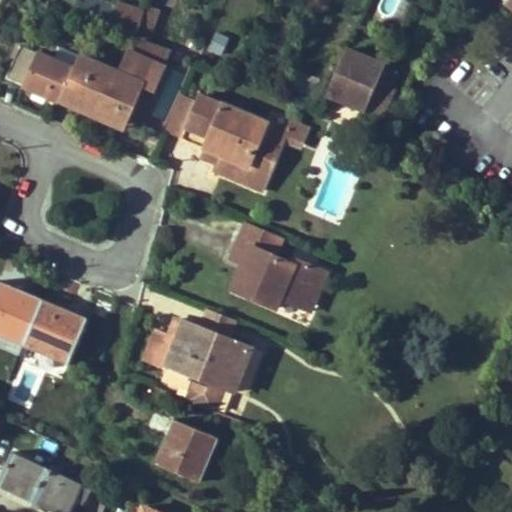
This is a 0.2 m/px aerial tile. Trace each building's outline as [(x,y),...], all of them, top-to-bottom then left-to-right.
[(120,0),(112,25),(136,34),(145,9),(120,0)] [(149,39),(160,7),(147,2),(145,9),(136,34),(149,39)] [(101,12),(87,7),(84,14),(98,18),(101,12)] [(21,44),(6,77),(60,101),(61,99),(63,94),(75,66),(21,44)] [(347,48),(329,92),(367,108),(377,83),(386,66),(389,57),(374,50),(370,58),(347,48)] [(63,94),(129,120),(146,81),(81,54),(75,66),(63,94)] [(194,58),(182,54),(171,78),(182,84),(194,58)] [(386,87),(388,85),(395,69),(386,66),(377,83),(386,87)] [(396,89),(388,85),(386,87),(377,83),(367,108),(385,115),(396,89)] [(207,146),(221,153),(220,158),(215,170),(263,190),(285,139),(301,145),(308,128),(290,120),(287,128),(223,101),(221,100),(201,92),(183,136),(206,146),(207,146)] [(127,125),(129,120),(63,94),(61,99),(127,125)] [(206,146),(204,151),(220,158),(221,153),(207,146),(206,146)] [(238,289),(257,246),(252,244),(233,287),(238,289)] [(325,271),(296,258),(294,263),(257,246),(238,289),(276,306),(279,297),(297,304),(300,299),(309,293),(314,295),(325,271)] [(0,328),(7,331),(26,339),(40,304),(23,297),(25,290),(0,279),(0,328)] [(40,304),(43,297),(25,290),(23,297),(40,304)] [(58,311),(61,304),(43,297),(40,304),(58,311)] [(26,339),(44,346),(71,357),(77,342),(88,315),(61,304),(58,311),(40,304),(26,339)] [(198,324),(224,334),(231,315),(205,304),(198,324)] [(144,359),(164,366),(165,362),(233,389),(251,345),(224,334),(198,324),(175,315),(168,333),(157,328),(144,359)] [(26,339),(7,331),(0,328),(0,334),(24,344),(26,339)] [(24,344),(68,363),(71,357),(44,346),(26,339),(24,344)] [(161,462),(178,419),(173,417),(156,460),(161,462)] [(201,480),(219,436),(178,419),(161,462),(201,480)] [(0,478),(0,482),(33,497),(33,500),(59,511),(71,511),(79,496),(84,483),(13,450),(0,478)] [(84,483),(79,496),(86,499),(92,487),(84,483)]
